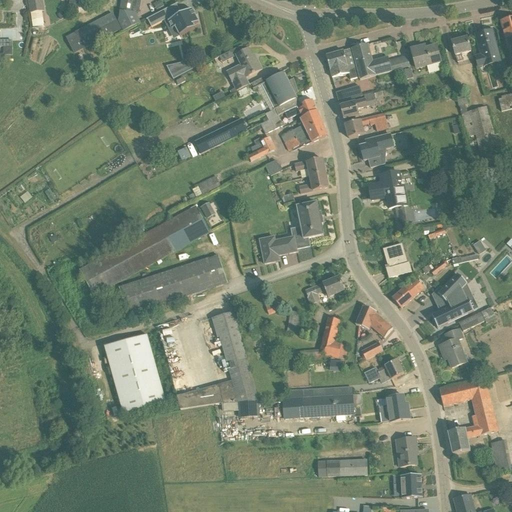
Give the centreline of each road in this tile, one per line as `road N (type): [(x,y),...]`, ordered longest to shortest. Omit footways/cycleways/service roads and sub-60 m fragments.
road 1 (residential): [(446,511),(427,379),(350,250),(342,166),(312,49)]
road 2 (residential): [(312,49),(511,8)]
road 3 (tertiary): [(495,0),(440,13),(307,16)]
